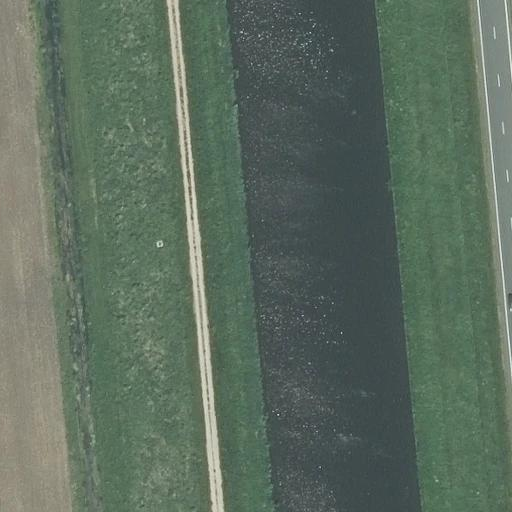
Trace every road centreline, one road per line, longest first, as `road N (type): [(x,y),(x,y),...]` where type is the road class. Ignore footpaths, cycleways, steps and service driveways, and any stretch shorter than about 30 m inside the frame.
road 1 (track): [(212,511),(168,0)]
road 2 (trunk): [(490,0),(511,233)]
